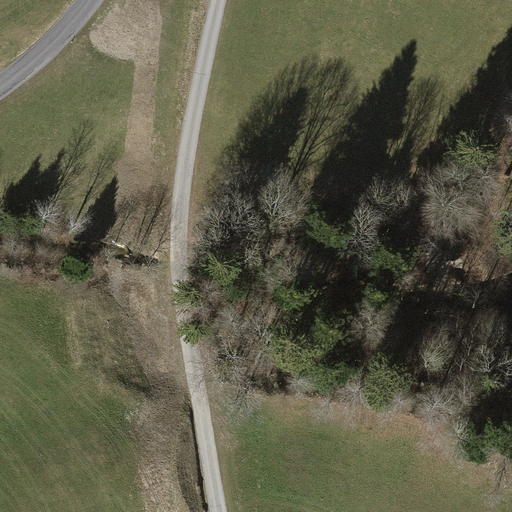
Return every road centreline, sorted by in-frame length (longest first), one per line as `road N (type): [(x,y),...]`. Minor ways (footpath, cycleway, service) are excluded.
road 1 (residential): [(215,0),(182,159),(176,234),(217,511)]
road 2 (tertiary): [(0,87),(91,0)]
